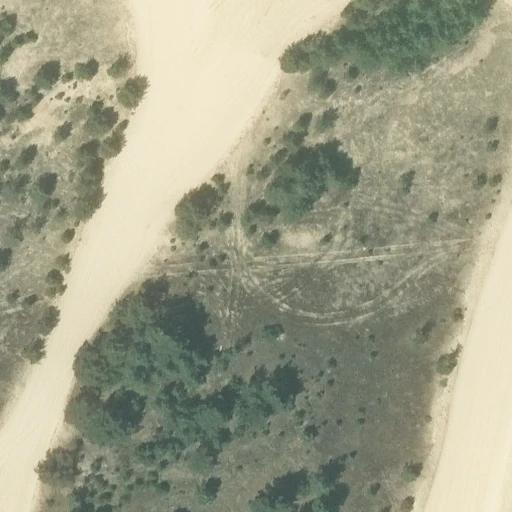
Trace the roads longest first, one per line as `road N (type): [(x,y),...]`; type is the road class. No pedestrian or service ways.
road 1 (track): [(0,508),(112,262),(236,81),(280,0)]
road 2 (track): [(461,511),(511,337)]
